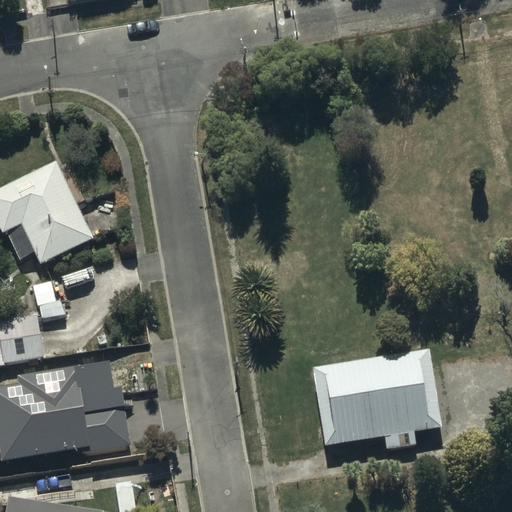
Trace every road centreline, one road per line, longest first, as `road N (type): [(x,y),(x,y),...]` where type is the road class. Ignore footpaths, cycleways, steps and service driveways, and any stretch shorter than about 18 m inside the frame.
road 1 (residential): [(228,511),(153,47)]
road 2 (residential): [(360,10),(153,47)]
road 3 (residential): [(153,47),(0,72)]
